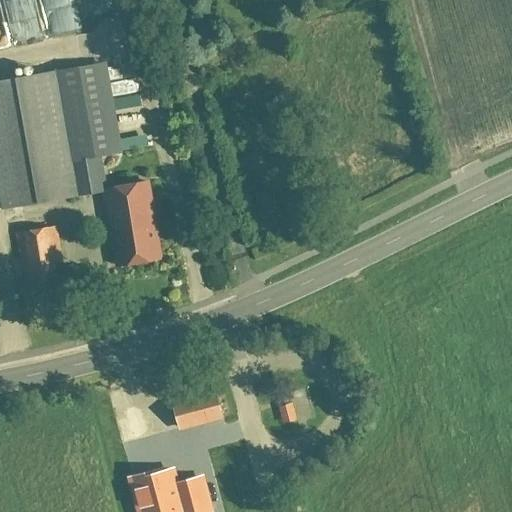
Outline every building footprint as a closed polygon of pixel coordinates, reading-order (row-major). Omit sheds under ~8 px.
[(93,159),(92,154),(115,150),(109,117),(86,121),(77,70),(0,84),(0,214),(72,202),(66,164),(93,159)] [(97,191),(106,273),(155,267),(145,185),(97,191)] [(15,236),(20,297),(57,294),(52,233),(15,236)] [(171,404),(179,434),(222,423),(214,394),(171,404)] [(273,409),(279,432),(300,426),(294,404),(273,409)] [(174,468),(131,478),(138,511),(212,511),(204,475),(177,482),(174,468)]
